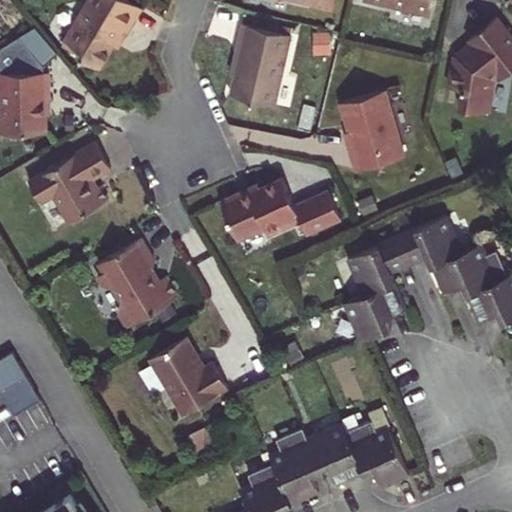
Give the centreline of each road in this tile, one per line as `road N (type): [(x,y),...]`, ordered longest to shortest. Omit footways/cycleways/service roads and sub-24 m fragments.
road 1 (residential): [(136,511),(0,284)]
road 2 (residential): [(172,178),(184,109),(178,52),(194,0)]
road 3 (residential): [(428,369),(480,388),(511,445)]
